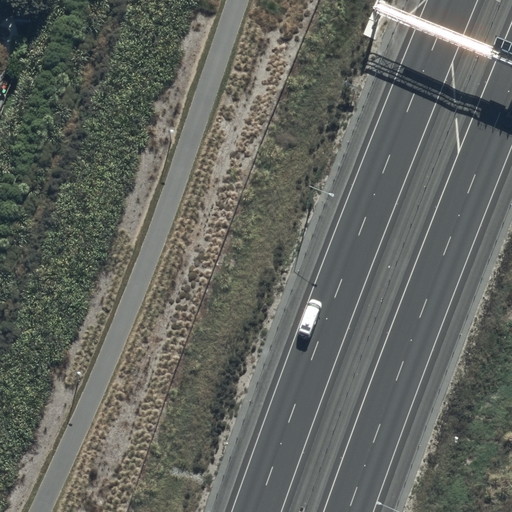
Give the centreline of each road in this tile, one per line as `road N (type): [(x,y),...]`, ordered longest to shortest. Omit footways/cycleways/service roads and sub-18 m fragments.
road 1 (motorway): [(256,511),(452,0)]
road 2 (motorway): [(511,79),(347,511)]
